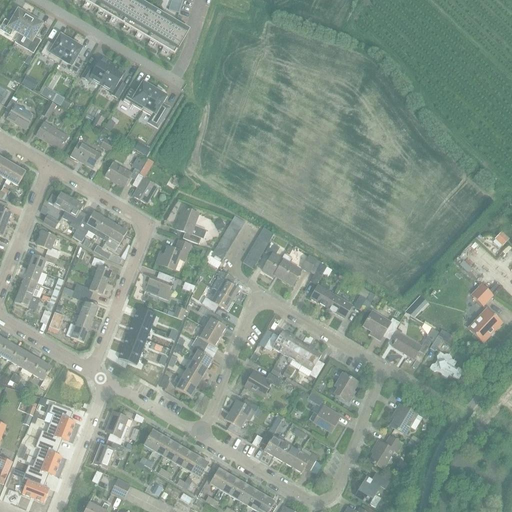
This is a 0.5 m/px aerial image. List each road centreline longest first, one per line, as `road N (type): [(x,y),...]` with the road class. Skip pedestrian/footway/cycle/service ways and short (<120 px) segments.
road 1 (residential): [(198,434),(321,501),(336,489),(383,368)]
road 2 (residential): [(100,378),(96,358),(143,222),(48,167)]
road 3 (unclassified): [(423,511),(439,450),(511,360)]
road 4 (residential): [(38,0),(181,85)]
road 5 (unclassified): [(198,434),(259,301)]
road 6 (residential): [(55,511),(101,397),(100,378)]
road 7 (residential): [(383,368),(259,301)]
road 8 (residential): [(0,290),(48,167)]
